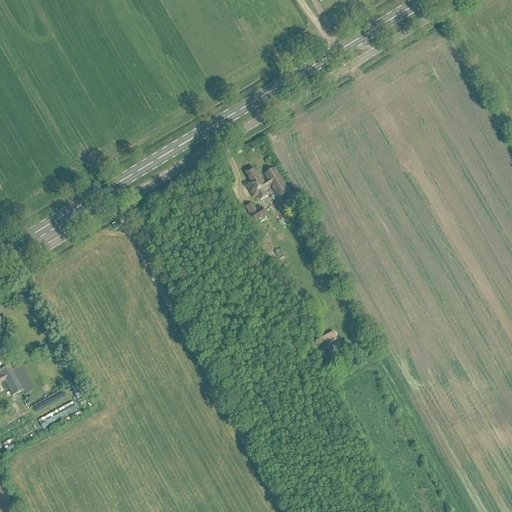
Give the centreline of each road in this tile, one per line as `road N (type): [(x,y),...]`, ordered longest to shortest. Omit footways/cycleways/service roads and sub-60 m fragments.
road 1 (primary): [(105,190),(339,50)]
road 2 (unclassified): [(115,207),(349,67)]
road 3 (unclassified): [(0,276),(115,207)]
road 4 (unclassified): [(349,67),(461,0)]
road 5 (primary): [(0,254),(105,190)]
